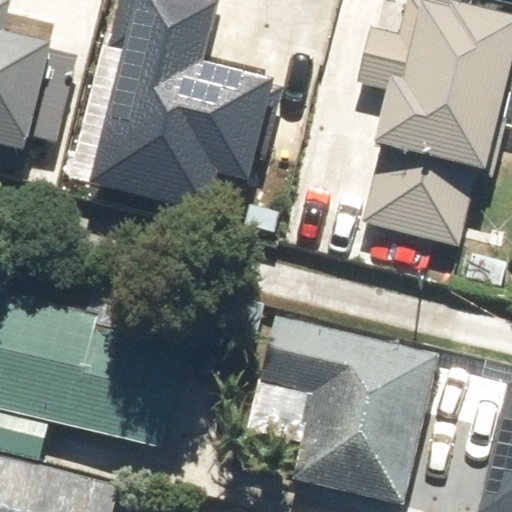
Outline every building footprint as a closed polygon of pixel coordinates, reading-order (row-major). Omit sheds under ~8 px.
[(0,0),(0,147),(28,155),(62,41),(0,22),(0,16),(4,0),(0,0)] [(229,0),(132,0),(119,53),(141,58),(107,191),(227,221),(238,176),(268,183),(293,85),(224,68),(238,9),(228,7),(229,0)] [(511,20),(427,0),(418,0),(409,39),(382,32),(369,86),(406,95),(374,226),(471,250),(490,172),(505,176),(511,147),(511,20)] [(0,292),(0,409),(172,449),(198,338),(0,292)] [(417,508),(452,359),(287,320),(272,383),(324,395),(304,482),(417,508)] [(0,457),(0,511),(125,511),(130,492),(0,457)]
